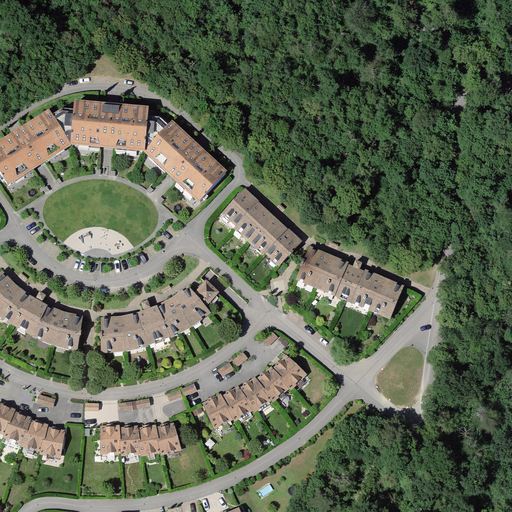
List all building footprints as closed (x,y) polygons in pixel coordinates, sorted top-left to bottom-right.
[(146,111),(74,105),(70,148),(142,154),(146,111)] [(42,112),(0,137),(0,178),(4,184),(63,147),(42,112)] [(146,156),(200,204),(225,177),(171,128),(146,156)] [(218,212),(232,225),(253,202),(240,189),(218,212)] [(253,202),(232,225),(229,229),(245,244),(270,217),(253,202)] [(270,217),(245,244),(260,256),(263,253),(284,229),(270,217)] [(284,229),(263,253),(278,267),(299,243),(284,229)] [(292,281),(341,302),(358,264),(355,263),(352,268),(306,249),(292,281)] [(361,265),(358,264),(341,302),(387,321),(400,289),(359,271),(361,265)] [(0,319),(8,325),(28,297),(12,284),(0,271),(0,319)] [(191,293),(204,305),(214,294),(201,283),(191,293)] [(206,313),(183,288),(168,298),(187,327),(206,313)] [(27,336),(49,346),(59,312),(44,306),(39,303),(43,296),(36,292),(32,299),(28,297),(8,325),(27,336)] [(187,327),(168,298),(156,304),(173,335),(187,327)] [(155,342),(173,335),(156,304),(147,307),(145,300),(141,301),(155,342)] [(155,342),(141,301),(138,303),(140,310),(118,316),(122,350),(155,342)] [(49,346),(74,350),(81,319),(59,312),(49,346)] [(122,350),(118,316),(97,317),(97,353),(122,350)] [(275,338),(270,333),(261,343),(266,347),(275,338)] [(245,359),(242,354),(231,362),(235,367),(245,359)] [(286,387),(288,390),(303,375),(283,356),(270,370),(286,387)] [(230,370),(227,365),(216,372),(219,377),(230,370)] [(286,387),(270,370),(268,368),(254,381),(268,399),(270,401),(286,387)] [(251,413),(268,399),(254,381),(252,378),(236,389),(249,410),(251,413)] [(194,391),(192,385),(180,390),(182,396),(194,391)] [(233,421),(249,410),(236,389),(234,387),(219,396),(230,418),(233,421)] [(180,397),(177,391),(165,396),(167,402),(180,397)] [(212,428),(230,418),(219,396),(218,394),(200,403),(212,428)] [(51,409),(53,401),(38,397),(36,405),(51,409)] [(0,434),(1,435),(11,413),(12,411),(0,406),(0,434)] [(1,437),(20,444),(29,422),(29,420),(11,413),(1,435),(1,437)] [(19,447),(38,452),(44,429),(45,426),(29,422),(20,444),(19,447)] [(180,450),(173,425),(154,428),(158,453),(159,455),(180,450)] [(97,453),(118,453),(117,427),(117,426),(98,427),(97,453)] [(137,454),(135,428),(135,426),(117,427),(118,453),(119,455),(137,454)] [(158,453),(154,428),(154,426),(135,428),(137,454),(138,456),(158,453)] [(38,455),(60,459),(65,433),(44,429),(38,452),(38,455)]
